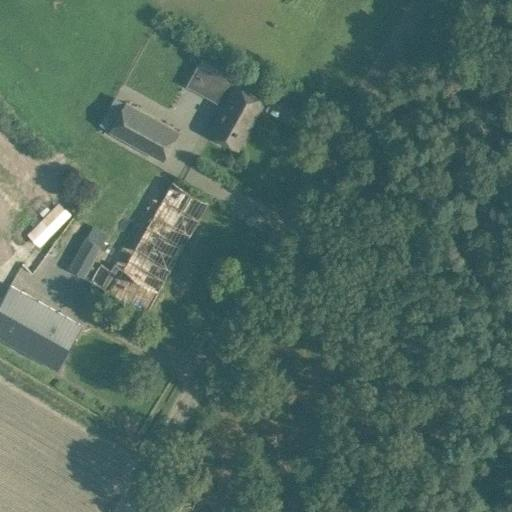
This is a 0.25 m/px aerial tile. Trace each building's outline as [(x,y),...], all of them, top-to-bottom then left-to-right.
[(196,45),(188,59),(199,65),(206,51),(196,45)] [(199,65),(188,85),(206,95),(216,75),(225,79),(233,65),(206,51),(199,65)] [(210,133),(220,139),(238,148),(265,100),(237,84),(210,133)] [(111,130),(163,159),(179,131),(126,102),(111,130)] [(0,160),(47,206),(60,193),(0,135),(0,160)] [(39,213),(0,174),(0,200),(26,226),(39,213)] [(100,263),(91,280),(129,302),(146,311),(208,201),(191,191),(172,180),(146,228),(123,269),(114,264),(111,269),(100,263)] [(0,237),(9,246),(20,234),(0,215),(0,237)] [(85,236),(77,251),(94,261),(103,245),(85,236)] [(0,302),(0,336),(3,338),(37,357),(57,369),(82,325),(63,314),(28,294),(11,284),(4,295),(0,302)]
